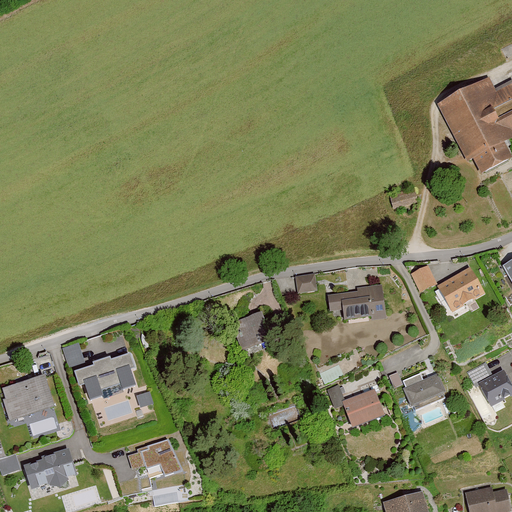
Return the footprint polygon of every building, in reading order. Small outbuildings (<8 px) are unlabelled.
[(511,138),(511,113),(496,122),(491,112),(511,101),(511,86),(497,94),(490,82),(442,107),(470,160),(475,158),(483,172),(510,159),(502,144),(511,138)] [(394,208),(417,201),(413,190),(391,196),(394,208)] [(511,261),(502,267),(511,283),(511,261)] [(414,275),(421,291),(435,284),(427,269),(414,275)] [(470,271),(440,288),(453,310),(482,293),(470,271)] [(317,291),(314,275),(297,278),(299,293),(317,291)] [(344,308),(345,319),(371,316),(371,313),(384,311),(381,287),(368,288),(368,292),(337,296),(338,309),(344,308)] [(242,351),(272,340),(262,314),(232,326),(242,351)] [(79,350),(77,345),(64,349),(66,354),(79,350)] [(123,390),(135,386),(130,370),(133,369),(129,356),(111,362),(110,359),(93,364),(94,368),(76,374),(80,386),(85,384),(91,401),(102,397),(100,391),(121,384),(123,390)] [(491,377),(485,364),(468,373),(475,385),(491,377)] [(408,379),(404,369),(390,376),(396,390),(405,387),(403,381),(408,379)] [(408,379),(403,381),(405,387),(416,411),(445,399),(436,378),(424,383),(420,374),(408,379)] [(511,390),(503,374),(481,386),(491,405),(511,393),(511,390)] [(52,404),(44,378),(6,390),(14,416),(52,404)] [(331,392),(333,397),(345,393),(343,387),(331,392)] [(376,394),(344,407),(352,427),(384,414),(376,394)] [(182,471),(168,440),(147,447),(148,450),(141,452),(146,469),(159,465),(165,477),(182,471)] [(17,453),(0,456),(0,463),(2,473),(21,469),(17,453)] [(67,477),(75,475),(68,453),(43,461),(44,464),(27,469),(33,488),(50,483),(51,486),(60,487),(68,481),(67,477)] [(506,511),(510,511),(505,492),(492,495),(490,489),(471,494),(473,503),(468,504),(469,511),(506,511)] [(425,511),(420,494),(385,504),(387,511),(425,511)]
